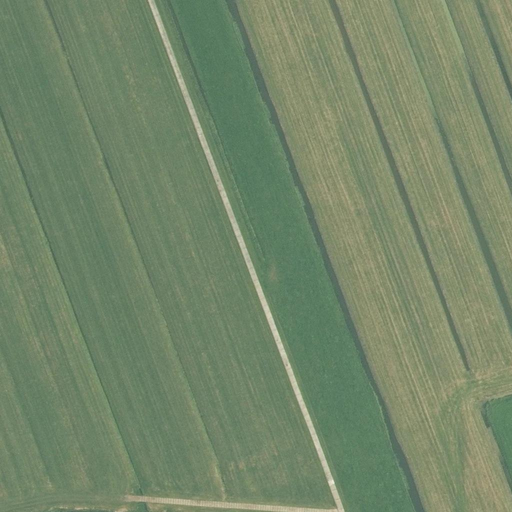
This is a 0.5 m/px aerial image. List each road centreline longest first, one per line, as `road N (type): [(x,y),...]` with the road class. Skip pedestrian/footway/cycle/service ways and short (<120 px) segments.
road 1 (track): [(151,0),(341,511)]
road 2 (track): [(0,506),(135,499),(282,511)]
